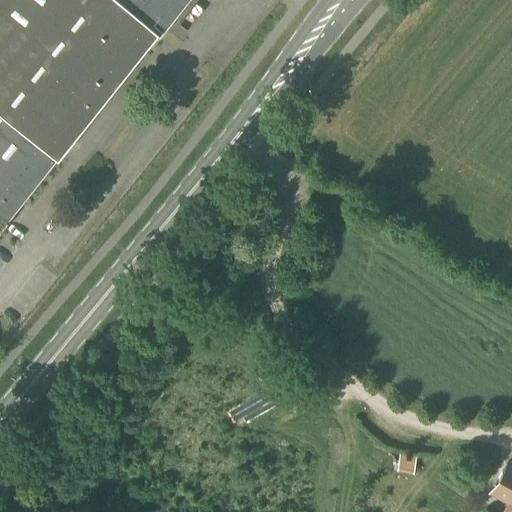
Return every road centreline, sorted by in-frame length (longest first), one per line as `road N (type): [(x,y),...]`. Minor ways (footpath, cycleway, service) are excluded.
road 1 (secondary): [(0,424),(348,0)]
road 2 (track): [(237,135),(284,174),(292,198),(268,267),(269,289),(277,314),(302,344),(408,421),(511,441)]
